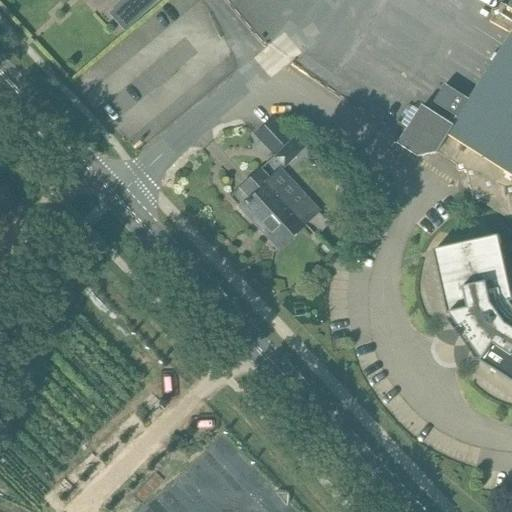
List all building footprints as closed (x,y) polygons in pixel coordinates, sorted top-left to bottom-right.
[(129,11),(117,22),(124,30),(156,0),(125,0),(122,3),(129,11)] [(456,126),(424,106),(410,127),(403,139),(399,144),(419,157),(438,153),(458,165),(459,172),(466,170),(468,179),(472,192),(475,204),(482,202),(511,220),(511,3),(510,8),(504,4),(492,24),(511,36),(472,101),(447,85),(436,104),(461,119),(456,126)] [(273,118),(254,136),(272,156),(284,169),(304,151),(292,138),(273,118)] [(245,202),(240,208),(259,228),(263,225),(282,245),(305,224),(267,183),(267,182),(257,171),(239,189),(248,198),(245,202)] [(435,251),(450,316),(453,316),(484,358),(482,362),(511,381),(511,283),(501,236),(435,251)]
